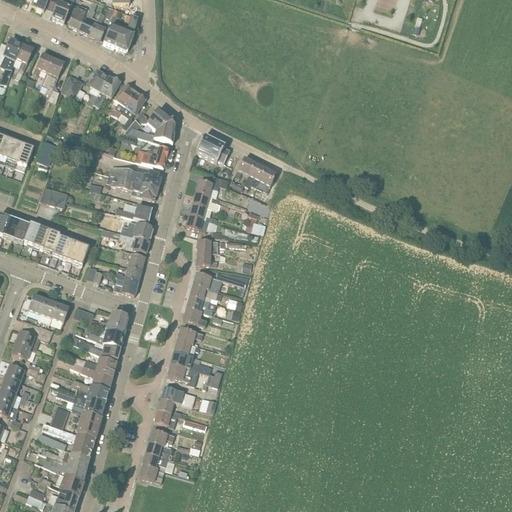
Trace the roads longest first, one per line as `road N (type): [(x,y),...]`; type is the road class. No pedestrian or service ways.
road 1 (unclassified): [(511,259),(281,167)]
road 2 (residential): [(157,250),(173,254),(186,278),(155,387),(134,395)]
road 3 (residential): [(135,80),(3,10)]
road 4 (residential): [(157,250),(194,124)]
road 5 (residential): [(21,270),(140,314)]
road 6 (residential): [(85,511),(118,391)]
road 7 (residential): [(134,395),(147,415),(121,511)]
